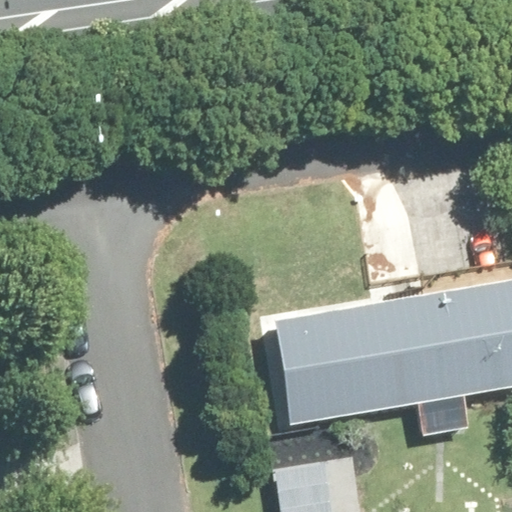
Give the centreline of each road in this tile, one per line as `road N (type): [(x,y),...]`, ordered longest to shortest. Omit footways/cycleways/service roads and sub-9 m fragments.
road 1 (residential): [(94,201),(511,127)]
road 2 (residential): [(144,511),(94,201)]
road 3 (primary): [(233,0),(0,35)]
